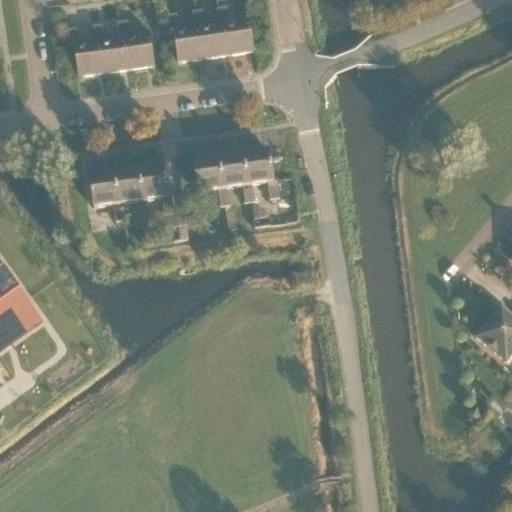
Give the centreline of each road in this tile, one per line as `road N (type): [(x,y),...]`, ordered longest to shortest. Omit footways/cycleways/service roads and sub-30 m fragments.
road 1 (tertiary): [(371,511),(327,206),(298,83)]
road 2 (residential): [(47,120),(298,83)]
road 3 (unclassified): [(298,83),(492,0)]
road 4 (residential): [(47,120),(30,0)]
